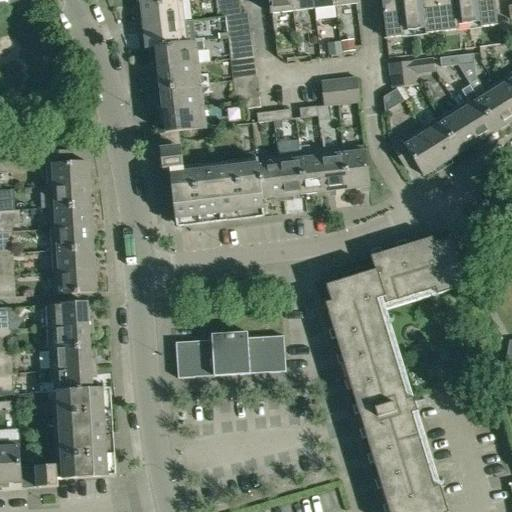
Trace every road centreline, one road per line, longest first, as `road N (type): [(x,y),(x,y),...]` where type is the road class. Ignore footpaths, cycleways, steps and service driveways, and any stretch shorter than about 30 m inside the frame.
road 1 (residential): [(138,269),(313,249),(411,215)]
road 2 (residential): [(138,269),(123,155),(71,0)]
road 3 (residential): [(167,501),(150,417),(138,269)]
road 4 (residential): [(373,66),(264,78),(255,0)]
road 5 (residential): [(411,215),(375,146),(373,66)]
